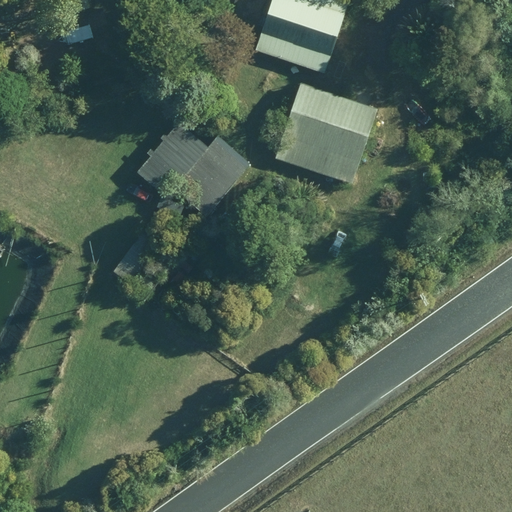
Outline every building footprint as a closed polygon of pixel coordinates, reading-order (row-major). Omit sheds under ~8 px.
[(265,25),(272,0),(242,0),(238,17),(265,25)] [(279,0),(269,28),(299,38),(292,58),(335,71),(357,0),(279,0)] [(388,103),(306,76),(279,157),(361,184),(388,103)] [(208,216),(242,178),(208,147),(174,186),(208,216)] [(167,234),(151,222),(115,270),(132,282),(167,234)]
